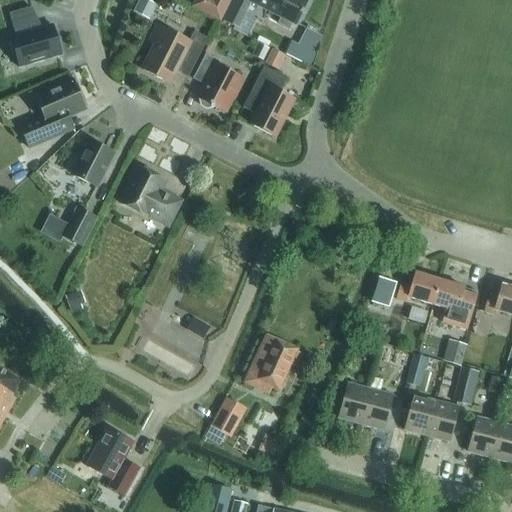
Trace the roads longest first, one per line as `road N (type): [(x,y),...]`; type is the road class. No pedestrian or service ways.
road 1 (residential): [(69,368),(107,365),(167,396),(196,391),(213,372),(292,183)]
road 2 (residential): [(88,0),(95,60),(117,96),(292,183)]
road 3 (residential): [(511,265),(420,238),(318,165)]
road 4 (residential): [(499,511),(484,499),(316,455)]
road 5 (residential): [(318,165),(316,127),(356,0)]
